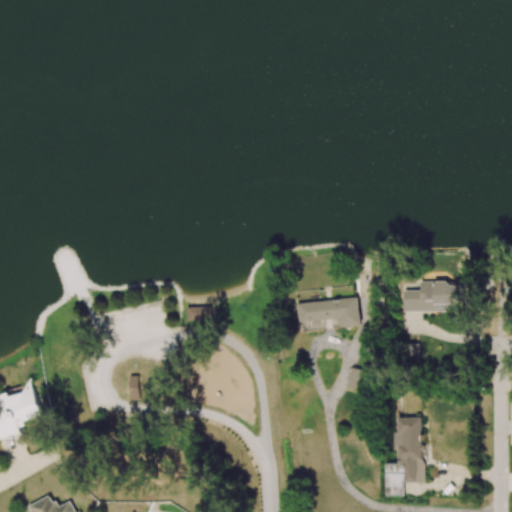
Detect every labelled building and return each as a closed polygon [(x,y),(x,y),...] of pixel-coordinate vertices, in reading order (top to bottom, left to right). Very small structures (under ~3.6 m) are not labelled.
[(405,311),(464,309),(463,281),(421,282),(422,290),(404,290),(405,311)] [(298,303),(300,322),(340,319),(340,327),(360,325),(358,297),(298,303)] [(187,321),(211,320),(211,306),(187,307),(187,321)] [(348,388),(360,390),(364,370),(353,368),(348,388)] [(424,482),(423,417),(397,417),(398,431),(394,431),(394,452),(398,451),(398,463),(385,464),(386,496),(404,495),(404,482),(424,482)] [(76,511),(71,501),(57,507),(52,495),(28,506),(31,511),(76,511)]
